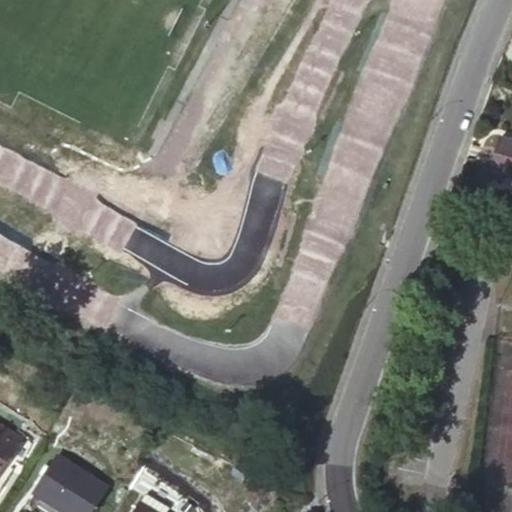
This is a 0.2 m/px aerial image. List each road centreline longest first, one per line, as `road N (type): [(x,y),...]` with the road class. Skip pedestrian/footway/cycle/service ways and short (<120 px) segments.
road 1 (unclassified): [(498,0),(338,431),(334,480),(342,511)]
road 2 (unknown): [(413,226),(483,269),(488,283),(447,465)]
